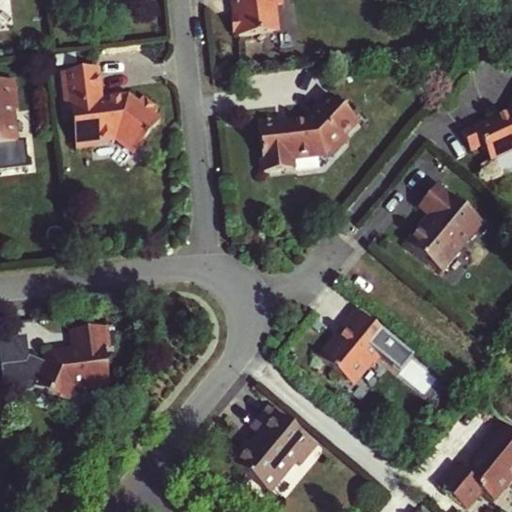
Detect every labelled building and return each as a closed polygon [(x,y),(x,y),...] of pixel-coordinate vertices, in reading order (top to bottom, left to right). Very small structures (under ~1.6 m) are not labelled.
[(236,0),(238,17),(233,17),(235,34),(239,33),(240,36),(279,32),(276,5),(283,4),(282,0),(236,0)] [(68,88),(64,88),(67,111),(72,111),(76,148),(91,147),(94,142),(114,140),(132,153),(158,122),(152,116),(156,110),(141,98),(136,104),(127,97),(116,98),(116,101),(101,103),(101,99),(97,69),(66,72),(68,88)] [(0,145),(9,144),(6,113),(13,112),(9,82),(0,82),(0,145)] [(314,117),(309,123),(280,126),(280,121),(260,123),(266,174),(295,171),(294,159),(339,154),(347,146),(347,139),(345,136),(358,121),(330,96),(312,115),(314,117)] [(484,152),(511,117),(511,105),(508,112),(511,113),(509,116),(496,122),(494,119),(460,135),(470,155),(483,148),(484,152)] [(508,112),(494,119),(496,122),(509,116),(511,113),(508,112)] [(490,165),(511,155),(511,117),(484,152),(490,165)] [(361,124),(358,121),(345,136),(347,139),(361,124)] [(482,224),(437,186),(419,209),(428,216),(430,218),(423,226),(422,224),(405,244),(441,273),(482,224)] [(428,216),(422,224),(423,226),(430,218),(428,216)] [(393,370),(407,354),(357,312),(342,330),(346,333),(341,340),(338,338),(319,359),(352,387),(371,364),(375,367),(380,360),(393,370)] [(74,357),(49,359),(42,375),(40,374),(33,391),(66,405),(72,391),(108,387),(102,331),(72,333),(74,357)] [(250,447),(244,448),(231,464),(268,495),(293,465),(297,469),(314,448),(267,410),(249,432),(256,439),(250,447)] [(436,487),(462,509),(477,491),(491,501),(511,478),(511,477),(511,434),(495,421),(478,442),(480,443),(482,445),(476,454),(473,452),(458,469),(454,466),(436,487)] [(482,445),(480,443),(473,452),(476,454),(482,445)]
